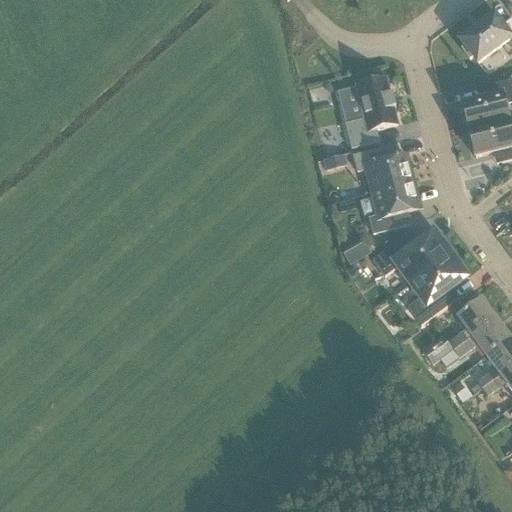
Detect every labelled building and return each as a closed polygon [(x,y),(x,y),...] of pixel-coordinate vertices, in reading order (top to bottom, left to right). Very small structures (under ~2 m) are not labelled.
[(501,29),(493,19),(460,44),(463,48),(460,51),(469,62),(473,60),(477,66),(509,41),(511,44),(511,23),(510,21),(501,29)] [(392,97),(390,98),(386,81),(356,89),(364,122),(345,127),(351,152),(379,145),(376,133),(398,128),(393,111),(396,110),(392,97)] [(469,134),(509,123),(505,107),(511,105),(511,85),(511,82),(482,90),(485,101),(462,107),(469,134)] [(511,134),(509,123),(469,134),(475,160),(498,154),(501,166),(511,163),(511,134)] [(366,173),(372,196),(411,186),(404,159),(392,162),(389,150),(352,160),(356,175),(366,173)] [(406,217),(418,214),(411,186),(372,196),(378,220),(368,222),(372,237),(409,228),(406,217)] [(397,269),(410,287),(448,259),(432,237),(418,247),(409,235),(372,263),(384,279),(397,269)] [(464,280),(448,259),(410,287),(420,300),(406,310),(421,329),(458,301),(450,290),(464,280)] [(496,322),(482,303),(457,320),(466,333),(448,346),(453,354),(496,322)] [(486,359),(510,342),(496,322),(453,354),(458,361),(477,347),(486,359)] [(421,353),(431,368),(451,353),(441,339),(421,353)] [(511,369),(511,344),(510,342),(486,359),(495,371),(476,384),(481,392),(511,369)] [(511,395),(511,369),(481,392),(486,399),(505,385),(511,395)]
